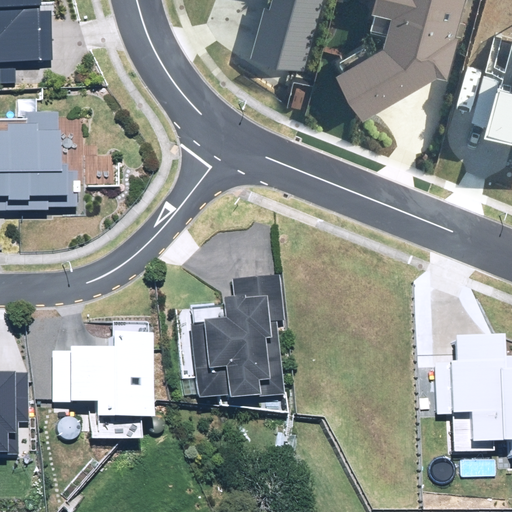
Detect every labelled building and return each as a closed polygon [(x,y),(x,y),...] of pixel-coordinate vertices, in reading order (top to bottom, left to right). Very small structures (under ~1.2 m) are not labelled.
[(0,0),(0,61),(53,60),(52,3),(41,3),(41,0),(0,0)] [(271,0),(258,48),(300,60),(316,0),(271,0)] [(397,0),(388,31),(342,60),(368,104),(440,60),(446,62),(463,0),(397,0)] [(0,68),(0,84),(16,84),(15,67),(0,68)] [(489,126),(487,135),(511,141),(511,77),(487,71),(474,123),(489,126)] [(84,213),(85,185),(80,185),(81,167),(60,167),(62,118),(20,117),(19,137),(0,136),(0,218),(5,219),(5,224),(28,225),(28,219),(48,220),(48,212),(84,213)] [(112,159),(90,159),(89,209),(111,210),(112,159)] [(278,282),(232,284),(233,310),(221,311),(222,331),(195,332),(198,408),(228,407),(228,413),(260,412),(259,394),(267,394),(265,352),(269,352),(268,316),(280,316),(278,282)] [(54,348),(51,396),(90,398),(88,435),(138,438),(139,417),(148,417),(152,330),(108,328),(107,351),(54,348)] [(430,358),(431,412),(459,411),(460,440),(502,440),(503,455),(511,455),(511,369),(510,369),(509,355),(495,356),(495,335),(449,337),(449,358),(430,358)] [(0,454),(8,455),(8,434),(19,434),(19,422),(28,422),(28,372),(0,371),(0,454)]
